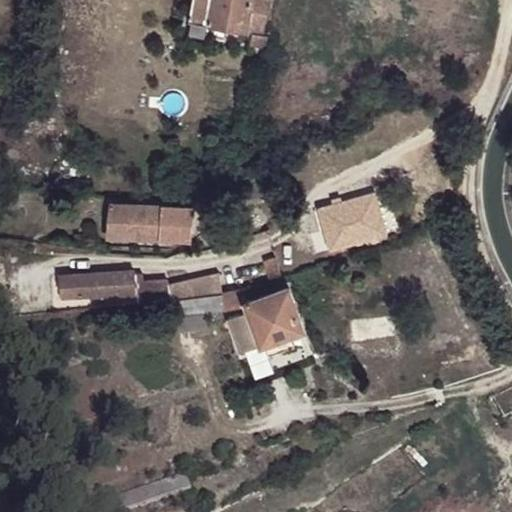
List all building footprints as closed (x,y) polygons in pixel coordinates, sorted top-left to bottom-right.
[(192,0),(188,21),(191,21),(188,34),(204,37),(206,25),(252,34),(250,45),(265,48),(268,36),(264,35),(270,0),(192,0)] [(362,220),(325,230),(330,249),(387,233),(375,192),(356,197),(362,220)] [(356,197),(318,207),(325,230),(362,220),(356,197)] [(192,206),(111,204),(108,239),(183,241),(183,217),(192,217),(192,206)] [(271,279),(281,276),(275,256),(265,259),(271,279)] [(172,299),(221,292),(219,273),(168,284),(168,280),(143,281),(143,273),(135,274),(134,270),(59,275),(60,297),(136,292),(137,303),(172,299)] [(221,292),(172,299),(175,316),(205,312),(225,310),(247,305),(249,310),(261,345),(265,343),(269,354),(302,342),(298,331),(304,330),(288,287),(246,302),(243,288),(221,292)] [(249,310),(228,318),(240,352),(261,345),(249,310)] [(205,312),(175,316),(177,332),(207,328),(205,312)] [(185,475),(113,497),(117,511),(121,511),(190,490),(185,475)]
